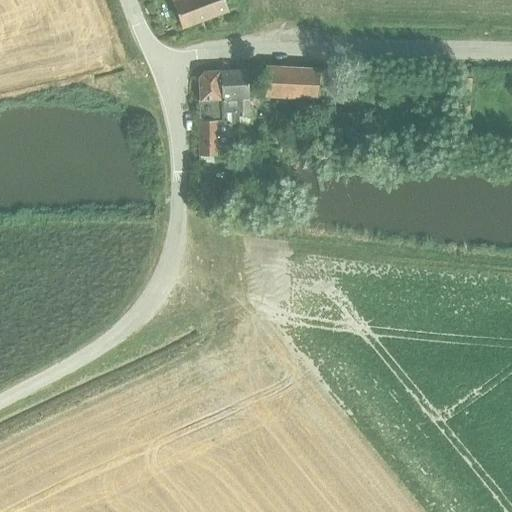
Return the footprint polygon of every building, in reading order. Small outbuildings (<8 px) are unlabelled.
[(171,0),(181,28),(227,11),(223,0),(171,0)] [(324,100),(325,69),(264,67),(263,98),(324,100)] [(249,134),(248,117),(249,117),(249,99),(247,99),(246,70),(219,71),(221,121),(228,121),(229,126),(238,126),(238,134),(249,134)] [(197,101),(199,166),(214,165),(214,160),(230,159),(229,126),(228,121),(221,121),(219,71),(205,71),(198,78),(199,101),(197,101)] [(466,123),(467,79),(452,79),(450,123),(466,123)] [(354,147),(354,114),(317,114),(317,131),(331,131),(331,147),(354,147)]
